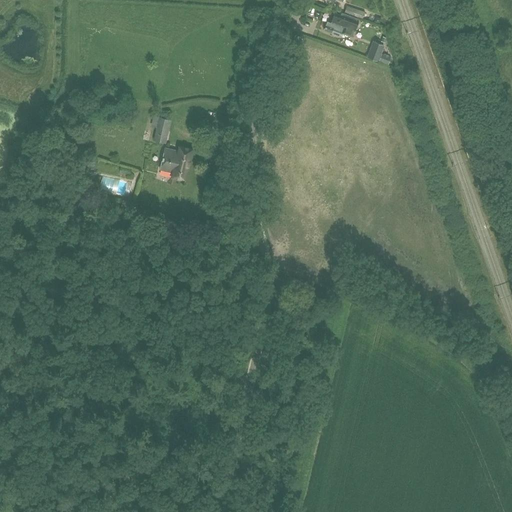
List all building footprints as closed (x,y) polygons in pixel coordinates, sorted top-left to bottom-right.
[(365,13),(349,7),(347,12),(363,19),(365,13)] [(355,32),(359,23),(357,22),(358,20),(342,14),(342,15),(336,13),(332,23),(327,21),(326,24),(334,27),(332,32),(334,33),(334,35),(339,37),(340,36),(341,36),(343,33),(352,37),(354,32),(355,32)] [(373,42),(368,57),(378,60),(383,46),(373,42)] [(166,143),(171,122),(155,117),(152,126),(156,128),(154,140),(166,143)] [(161,169),(173,172),(172,177),(185,181),(193,150),(180,146),(178,151),(166,148),(161,169)] [(123,199),(119,214),(129,217),(132,201),(123,199)]
